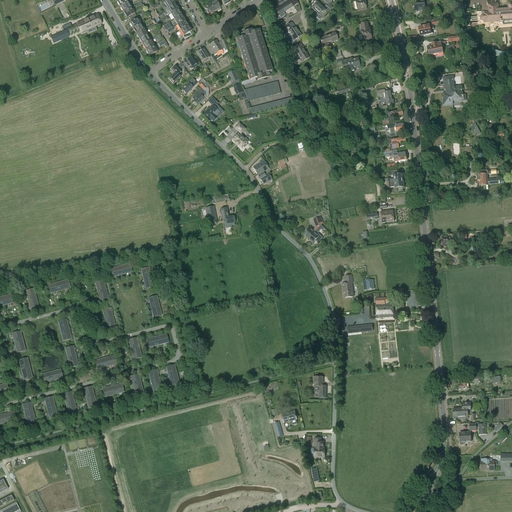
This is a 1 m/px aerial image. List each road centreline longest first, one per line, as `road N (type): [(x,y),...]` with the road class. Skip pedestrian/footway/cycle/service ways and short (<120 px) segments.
road 1 (tertiary): [(425,488),(445,425),(413,126),(390,0)]
road 2 (unclassified): [(341,502),(332,482),(328,299),(244,168),(203,128)]
road 3 (residential): [(0,406),(177,356),(166,325),(94,343),(77,307),(0,327)]
